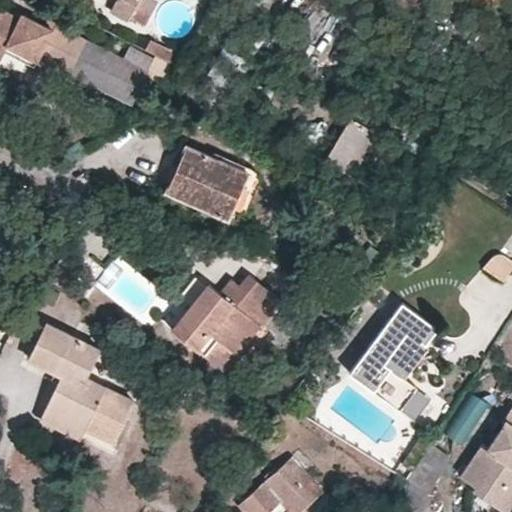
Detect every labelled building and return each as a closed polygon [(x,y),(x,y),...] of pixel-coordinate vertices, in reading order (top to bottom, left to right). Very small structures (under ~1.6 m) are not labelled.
[(130,20),(132,17),(140,0),(117,0),(112,11),(130,20)] [(140,0),(132,17),(146,24),(159,0),(140,0)] [(254,0),(252,5),(270,15),(279,0),(254,0)] [(452,10),(458,0),(483,0),(495,7),(500,0),(439,0),(439,1),(452,10)] [(0,57),(1,58),(4,52),(6,46),(38,61),(40,57),(57,22),(60,17),(49,11),(42,22),(20,11),(17,15),(0,6),(0,57)] [(57,22),(40,57),(133,103),(150,69),(57,22)] [(6,46),(4,52),(35,67),(38,61),(6,46)] [(252,60),(226,46),(202,90),(225,105),(252,60)] [(457,89),(441,78),(427,99),(443,111),(457,89)] [(326,160),(353,176),(365,154),(377,131),(351,115),(326,160)] [(186,143),(166,190),(229,218),(234,207),(249,170),(186,143)] [(376,161),(365,154),(353,176),(363,183),(376,161)] [(234,207),(246,211),(261,176),(249,170),(234,207)] [(511,275),(511,271),(511,258),(502,252),(496,253),(482,265),(501,278),(511,275)] [(242,284),(231,298),(220,290),(208,281),(172,327),(201,349),(212,334),(237,352),(281,299),(250,274),(242,284)] [(220,290),(231,298),(242,284),(232,276),(220,290)] [(418,385),(405,376),(438,327),(403,302),(351,372),(402,408),(418,385)] [(29,359),(62,375),(40,420),(81,439),(107,383),(88,376),(102,346),(46,320),(29,359)] [(212,334),(201,349),(224,368),(237,352),(212,334)] [(130,393),(107,383),(81,439),(106,450),(130,393)] [(500,421),(503,425),(487,449),(480,445),(458,479),(473,489),(472,494),(499,511),(503,511),(511,500),(511,487),(508,485),(511,479),(511,405),(500,421)] [(432,439),(423,433),(410,452),(404,463),(412,469),(426,449),(432,439)] [(407,477),(426,490),(445,462),(426,449),(412,469),(407,477)] [(241,503),(249,511),(269,511),(282,500),(293,511),(299,511),(323,491),(293,456),(241,503)]
